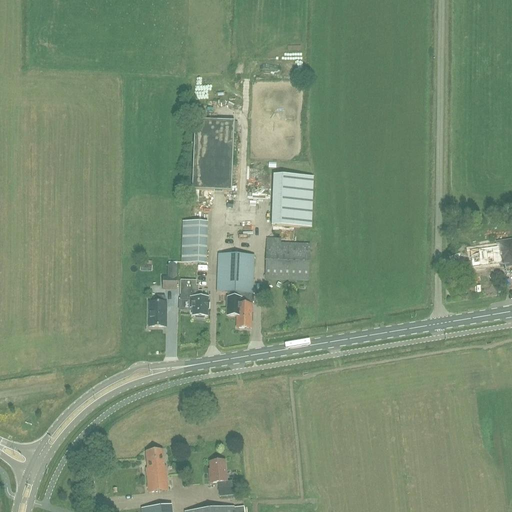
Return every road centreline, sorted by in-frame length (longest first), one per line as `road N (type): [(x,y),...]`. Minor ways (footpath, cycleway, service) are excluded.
road 1 (secondary): [(189,366),(511,311)]
road 2 (secondary): [(189,366),(138,367),(105,384),(69,411),(31,463)]
road 3 (secondary): [(41,468),(71,425),(106,396),(189,366)]
